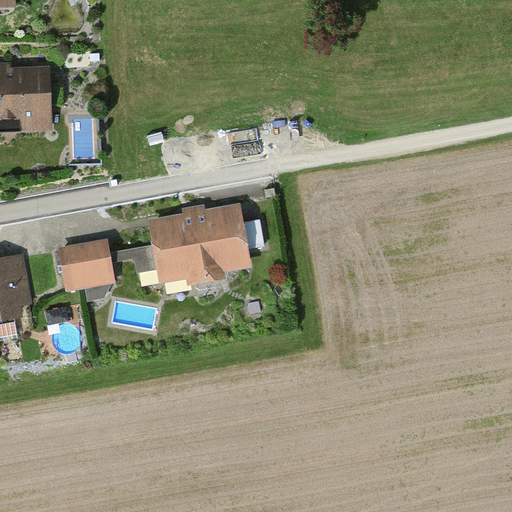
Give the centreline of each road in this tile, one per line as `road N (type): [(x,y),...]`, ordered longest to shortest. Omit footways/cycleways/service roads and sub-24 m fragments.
road 1 (unclassified): [(275,169),(0,216)]
road 2 (track): [(511,126),(275,169)]
